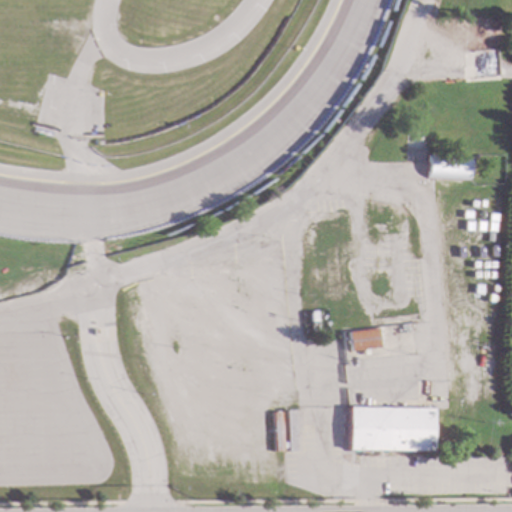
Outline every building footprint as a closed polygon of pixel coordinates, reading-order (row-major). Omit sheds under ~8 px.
[(420,133),(419,151),(401,150),(402,132),(420,133)] [(465,159),(464,182),(422,180),(423,157),(465,159)] [(380,327),(382,341),(369,343),(367,329),(380,327)] [(343,332),(345,352),(374,349),(372,329),(343,332)] [(427,452),(343,451),(343,408),(428,409),(427,452)]
